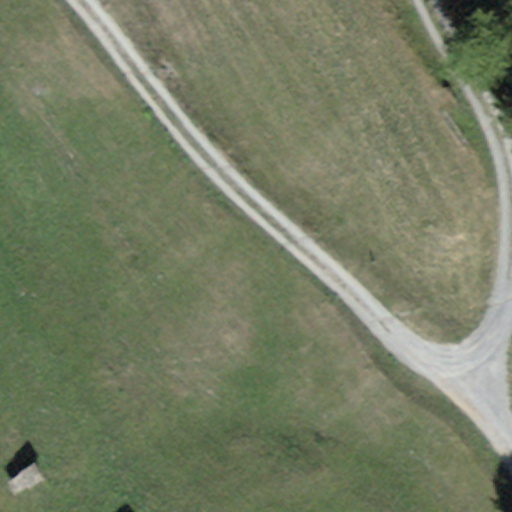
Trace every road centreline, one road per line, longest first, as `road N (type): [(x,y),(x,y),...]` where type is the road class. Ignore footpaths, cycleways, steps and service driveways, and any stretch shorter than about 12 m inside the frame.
road 1 (track): [(511,239),(504,312),(492,337),(443,378),(199,147),(83,0)]
road 2 (track): [(427,0),(493,118),(511,224)]
